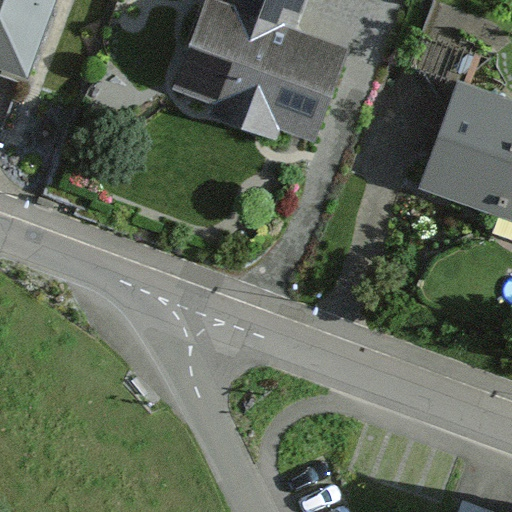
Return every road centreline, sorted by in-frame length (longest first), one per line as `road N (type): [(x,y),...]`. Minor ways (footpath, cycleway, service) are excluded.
road 1 (residential): [(190,310),(511,432)]
road 2 (residential): [(190,310),(202,406),(252,511)]
road 3 (residential): [(0,240),(190,310)]
